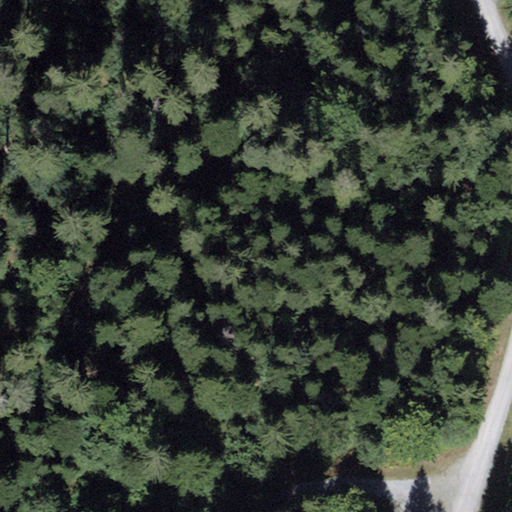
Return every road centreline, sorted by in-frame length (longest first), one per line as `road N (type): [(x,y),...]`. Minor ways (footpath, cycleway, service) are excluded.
road 1 (track): [(479,452),(314,486),(267,507)]
road 2 (track): [(465,511),(511,344)]
